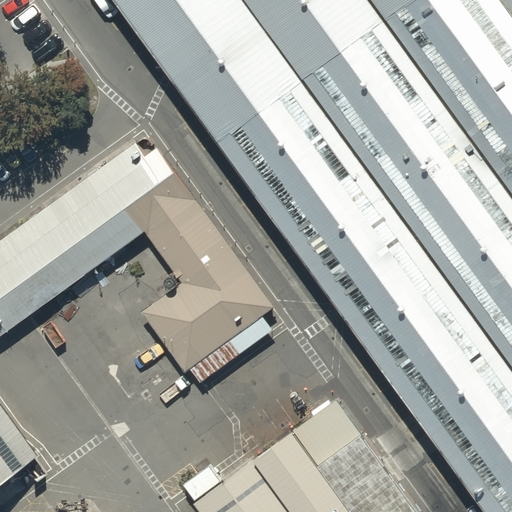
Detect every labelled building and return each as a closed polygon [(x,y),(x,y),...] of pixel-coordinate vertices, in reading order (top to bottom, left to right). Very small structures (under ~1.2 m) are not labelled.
[(511,511),(511,0),(127,0),(496,511),(511,511)] [(272,293),(147,121),(0,227),(0,316),(144,213),(180,262),(139,292),(185,355),(272,293)] [(132,400),(161,378),(139,349),(110,371),(132,400)] [(401,511),(417,500),(329,379),(193,477),(218,511),(401,511)] [(0,451),(24,434),(0,400),(0,451)]
